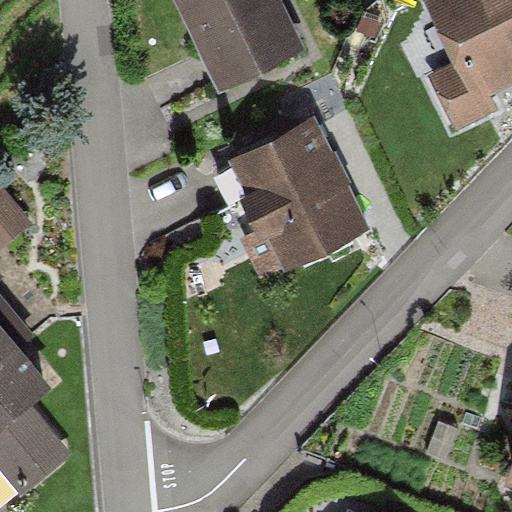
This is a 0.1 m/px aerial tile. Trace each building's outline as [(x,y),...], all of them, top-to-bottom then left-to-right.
[(283,0),(181,0),(224,89),(307,51),(283,0)] [(511,0),(429,0),(459,63),(432,75),(460,133),(500,113),(492,96),(511,86),(511,0)] [(290,131),(233,158),(239,170),(222,178),(270,278),(371,230),(328,138),(354,126),(336,88),(281,114),(290,131)] [(3,183),(0,185),(0,248),(34,221),(3,183)] [(0,463),(23,493),(72,454),(31,403),(52,387),(20,349),(35,337),(0,294),(0,286),(5,282),(0,275),(0,463)] [(388,511),(348,498),(343,511),(388,511)]
